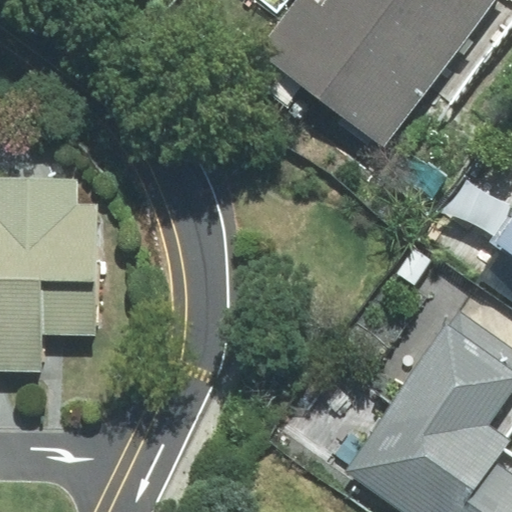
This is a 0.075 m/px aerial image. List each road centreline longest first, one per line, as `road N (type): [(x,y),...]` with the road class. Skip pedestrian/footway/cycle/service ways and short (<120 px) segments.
road 1 (residential): [(135,483),(185,397),(208,313),(145,141),(0,19)]
road 2 (residential): [(0,477),(135,483)]
